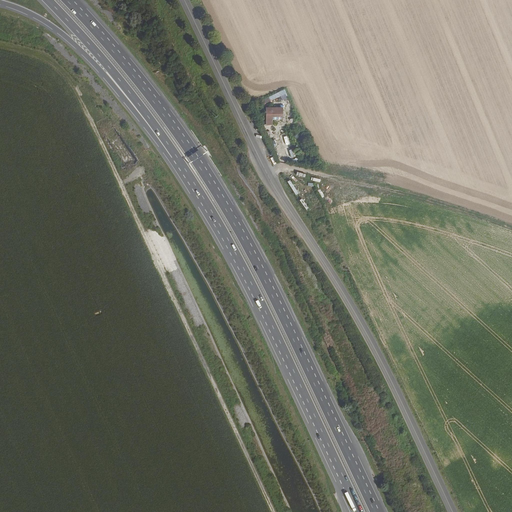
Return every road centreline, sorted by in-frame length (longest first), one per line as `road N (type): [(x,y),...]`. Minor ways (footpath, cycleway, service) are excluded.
road 1 (motorway): [(377,511),(220,196),(145,87),(69,0)]
road 2 (tertiary): [(183,0),(264,169),(370,341),(452,511)]
road 3 (track): [(274,511),(87,110)]
road 4 (motorway): [(174,158),(243,272),(356,511)]
road 5 (unknown): [(424,511),(351,355),(269,220)]
road 6 (track): [(262,165),(338,177),(511,229)]
road 7 (motorway): [(0,2),(60,33),(174,158)]
road 8 (motorway): [(46,0),(126,88),(174,158)]
